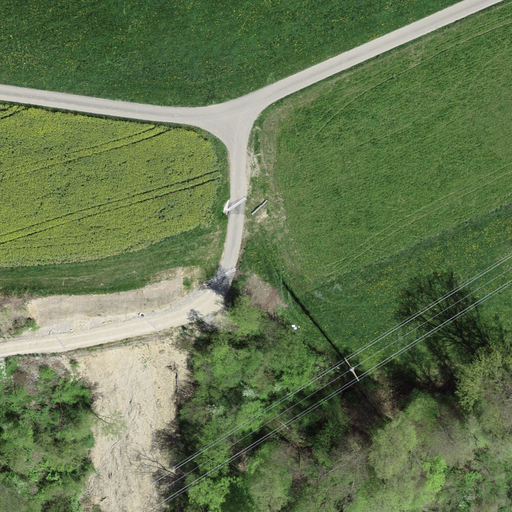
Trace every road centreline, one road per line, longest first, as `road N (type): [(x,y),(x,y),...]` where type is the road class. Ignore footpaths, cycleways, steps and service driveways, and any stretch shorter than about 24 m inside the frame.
road 1 (unclassified): [(0,91),(186,116),(231,113),(490,0)]
road 2 (track): [(231,113),(233,233),(216,293),(154,325),(0,353)]
